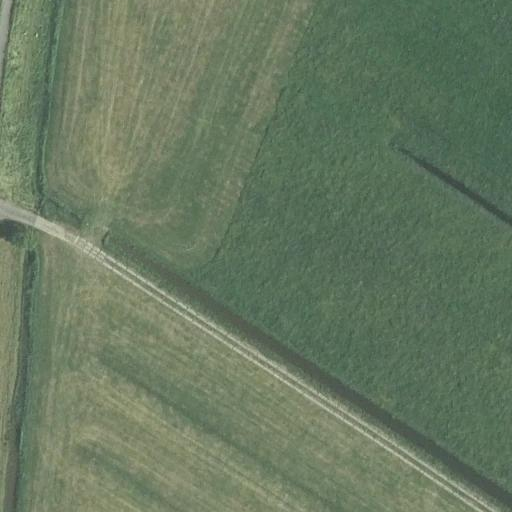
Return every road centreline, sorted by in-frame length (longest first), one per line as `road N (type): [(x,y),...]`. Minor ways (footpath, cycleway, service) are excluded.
road 1 (track): [(487,511),(84,247)]
road 2 (track): [(261,0),(98,225)]
